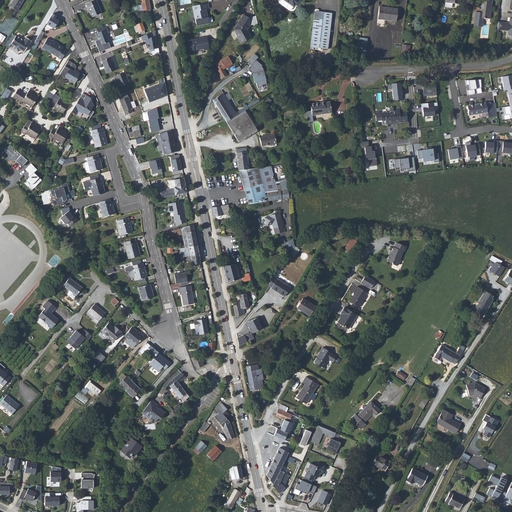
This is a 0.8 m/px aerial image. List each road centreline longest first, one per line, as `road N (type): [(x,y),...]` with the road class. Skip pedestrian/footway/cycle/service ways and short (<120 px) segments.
road 1 (secondary): [(160,0),(233,366)]
road 2 (residential): [(60,0),(138,180),(173,333)]
road 3 (residential): [(372,246),(248,442)]
road 4 (residential): [(173,333),(151,332),(124,299),(101,292),(18,375)]
road 5 (unclassified): [(221,372),(117,511)]
